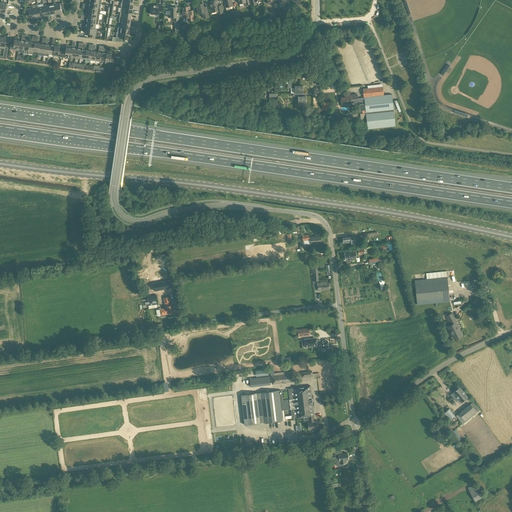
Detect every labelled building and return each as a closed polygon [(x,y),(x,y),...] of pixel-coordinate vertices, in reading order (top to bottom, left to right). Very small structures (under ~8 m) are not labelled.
[(216,0),(215,0),(209,2),(212,12),(217,11),(218,14),(223,13),(221,5),(218,6),(216,0)] [(1,2),(0,7),(0,12),(3,13),(5,13),(6,6),(8,7),(8,4),(1,2)] [(203,3),(196,5),(198,14),(202,13),(203,19),(209,17),(207,8),(204,9),(203,3)] [(151,4),(149,14),(158,15),(158,11),(162,11),(163,6),(151,4)] [(176,7),(168,7),(168,17),(173,17),(173,21),(179,21),(179,13),(176,13),(176,7)] [(189,7),(182,7),(183,18),(189,17),(190,19),(194,19),(193,13),(190,13),(189,7)] [(85,27),(84,33),(89,33),(89,36),(95,37),(96,29),(95,28),(95,29),(85,27)] [(115,37),(115,41),(122,42),(122,38),(128,39),(129,34),(120,33),(117,32),(116,37),(115,37)] [(1,38),(0,43),(0,48),(4,49),(4,52),(3,52),(2,58),(6,59),(9,42),(6,41),(6,38),(6,39),(1,38)] [(19,40),(20,41),(20,39),(14,38),(13,43),(11,43),(10,49),(18,51),(18,49),(19,40)] [(53,54),(53,56),(58,56),(58,59),(61,59),(61,57),(62,50),(60,50),(60,45),(55,44),(53,55),(53,54)] [(62,50),(61,57),(70,58),(70,57),(71,46),(66,46),(65,51),(62,50)] [(105,62),(105,63),(113,64),(113,66),(118,67),(119,64),(114,63),(114,58),(111,57),(112,52),(106,51),(106,53),(107,53),(105,62)] [(292,75),(276,75),(276,80),(287,80),(288,88),(292,88),(292,75)] [(383,87),(363,89),(364,97),(383,95),(383,87)] [(295,93),(293,93),(293,96),(298,96),(298,100),(296,100),(296,106),(302,106),(302,104),(305,104),(305,96),(302,96),(302,93),(295,93)] [(346,97),(341,98),(341,104),(351,103),(356,102),(358,104),(359,113),(362,113),(363,117),(361,117),(361,120),(366,119),(364,98),(358,99),(357,94),(346,95),(346,97)] [(351,216),(338,218),(339,226),(352,224),(351,216)] [(354,235),(342,237),(343,243),(351,242),(351,244),(355,243),(355,241),(354,235)] [(320,236),(310,237),(311,244),(321,243),(320,236)] [(358,251),(344,252),(345,261),(356,259),(356,255),(365,253),(364,249),(358,250),(358,251)] [(300,256),(289,257),(289,261),(303,259),(302,253),(300,254),(300,256)] [(427,279),(415,281),(417,305),(450,301),(447,277),(446,271),(426,273),(427,279)] [(174,288),(173,280),(153,284),(155,291),(174,288)] [(167,307),(159,309),(161,315),(161,316),(166,316),(165,314),(168,313),(168,314),(173,313),(171,305),(169,297),(163,298),(164,303),(166,302),(167,307)] [(452,313),(446,316),(451,325),(447,327),(453,338),(459,336),(461,335),(461,334),(462,334),(456,323),(457,322),(452,313)] [(328,347),(327,341),(316,342),(315,338),(301,340),(302,347),(320,345),(320,350),(327,349),(327,347),(328,347)] [(296,373),(271,376),(272,384),(297,381),(296,373)] [(269,376),(249,379),(250,387),(270,384),(269,376)] [(256,393),(241,395),(244,425),(260,423),(259,423),(264,423),(282,421),(281,411),(290,410),(291,418),(296,418),(303,417),(304,421),(309,420),(309,422),(307,422),(308,430),(318,428),(318,421),(313,421),(313,416),(310,386),(293,388),(288,389),(289,399),(282,400),(281,390),(279,391),(279,390),(261,393),(256,393)] [(459,387),(453,393),(461,403),(467,397),(459,387)] [(459,414),(456,416),(462,424),(465,421),(465,422),(477,413),(476,412),(479,410),(473,402),(470,404),(459,413),(459,414)] [(449,409),(444,413),(450,420),(454,416),(449,409)] [(442,427),(437,431),(440,435),(445,431),(444,431),(446,429),(443,424),(440,425),(442,427)] [(458,440),(461,438),(455,429),(452,431),(458,440)] [(335,450),(333,450),(333,455),(335,455),(335,459),(336,461),(340,460),(340,463),(346,463),(346,460),(348,459),(347,453),(340,454),(340,450),(340,449),(335,450)] [(474,484),(467,487),(474,501),(481,497),(474,484)]
